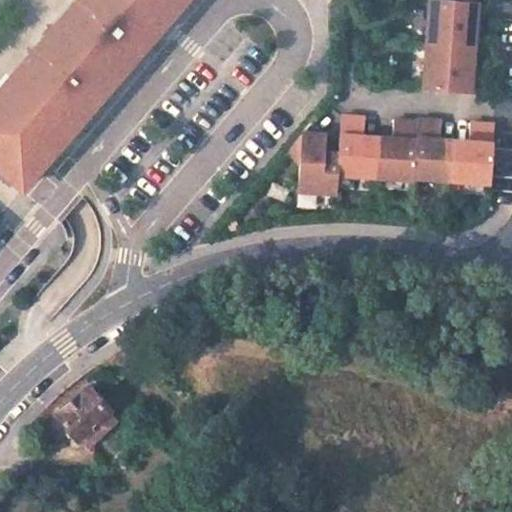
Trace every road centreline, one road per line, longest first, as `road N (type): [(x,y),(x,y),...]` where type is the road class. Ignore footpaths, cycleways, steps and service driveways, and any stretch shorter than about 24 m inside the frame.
road 1 (residential): [(130,248),(287,69),(295,45),(289,20),(268,4),(220,6),(87,165)]
road 2 (residential): [(125,301),(243,259),(318,244),(511,272)]
road 3 (residential): [(346,101),(511,112)]
road 4 (residential): [(0,404),(55,348),(125,301)]
road 5 (residential): [(87,165),(0,268)]
